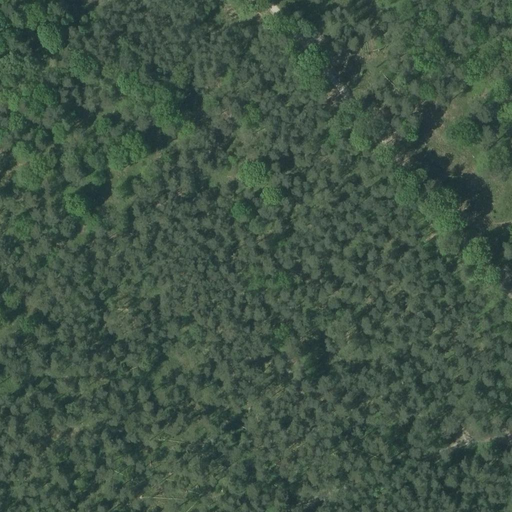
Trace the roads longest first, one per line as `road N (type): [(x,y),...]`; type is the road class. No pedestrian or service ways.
road 1 (track): [(265,0),(511,292)]
road 2 (track): [(496,437),(245,375)]
road 3 (track): [(511,431),(295,511)]
